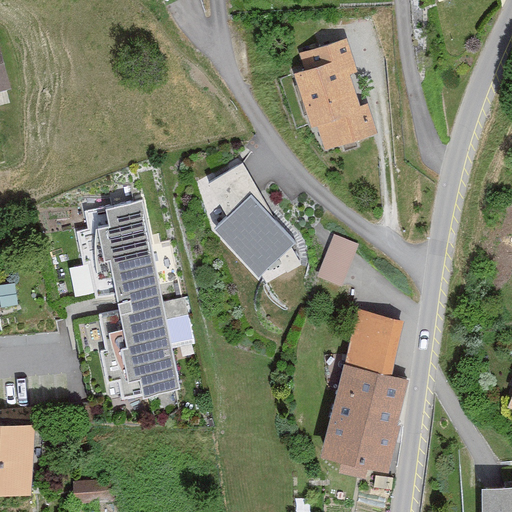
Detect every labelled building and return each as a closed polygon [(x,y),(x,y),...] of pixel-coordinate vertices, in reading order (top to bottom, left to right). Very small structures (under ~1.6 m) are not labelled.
[(0,33),(0,94),(15,90),(0,33)] [(350,37),(303,51),(309,71),(300,73),(324,153),(383,135),(372,98),(362,101),(352,70),(359,68),(350,37)] [(252,193),(215,226),(259,275),(296,241),(252,193)] [(162,301),(143,200),(87,210),(91,229),(79,231),(84,263),(89,262),(96,297),(116,293),(119,308),(97,312),(113,395),(177,383),(170,344),(194,339),(186,296),(162,301)] [(360,241),(334,232),(319,275),(345,284),(360,241)] [(0,282),(6,304),(21,300),(15,278),(0,282)] [(406,319),(358,308),(346,363),(393,373),(406,319)] [(411,377),(393,373),(346,363),(326,453),(391,467),(411,377)] [(38,423),(0,420),(0,495),(33,497),(38,423)] [(511,511),(511,480),(482,482),(483,511),(511,511)]
